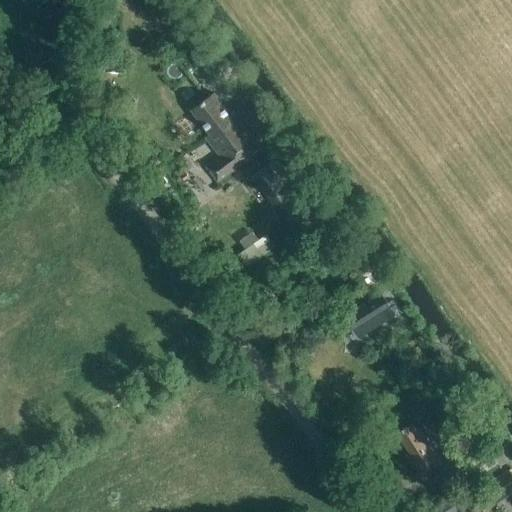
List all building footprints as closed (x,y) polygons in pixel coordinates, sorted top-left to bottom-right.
[(217,80),(228,72),(210,47),(199,55),(217,80)] [(216,182),(261,149),(237,115),(232,119),(215,95),(192,111),(210,135),(206,138),(220,158),(206,168),(216,182)] [(286,191),(268,166),(252,176),(284,223),(300,212),(310,205),(295,185),(286,191)] [(266,236),(238,255),(247,268),(275,248),(266,236)] [(382,316),(392,310),(383,297),(342,322),(351,337),(369,326),(373,333),(387,324),(382,316)] [(421,479),(444,463),(420,427),(415,430),(411,424),(397,433),(409,452),(405,455),(421,479)] [(511,478),(490,493),(497,504),(511,493),(511,478)] [(468,511),(458,495),(430,511),(468,511)]
